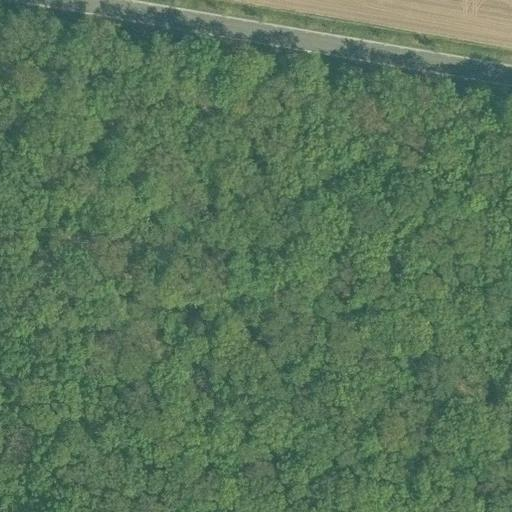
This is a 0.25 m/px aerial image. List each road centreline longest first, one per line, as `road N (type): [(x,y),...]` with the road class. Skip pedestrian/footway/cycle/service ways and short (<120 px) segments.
road 1 (tertiary): [(511,75),(81,0)]
road 2 (track): [(109,4),(96,40),(0,123)]
